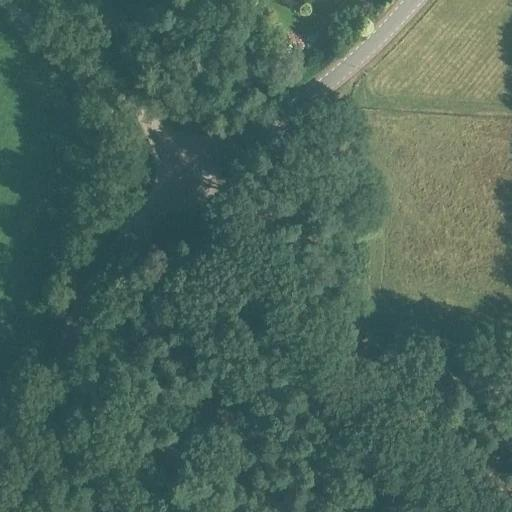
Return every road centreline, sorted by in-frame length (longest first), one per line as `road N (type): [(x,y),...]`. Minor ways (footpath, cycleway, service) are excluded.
road 1 (unclassified): [(448,511),(309,361),(188,181)]
road 2 (tertiary): [(12,511),(103,265),(188,181)]
road 3 (tertiary): [(188,181),(323,86),(414,0)]
road 4 (track): [(188,181),(129,97),(0,3)]
road 5 (track): [(57,380),(86,404),(165,511)]
